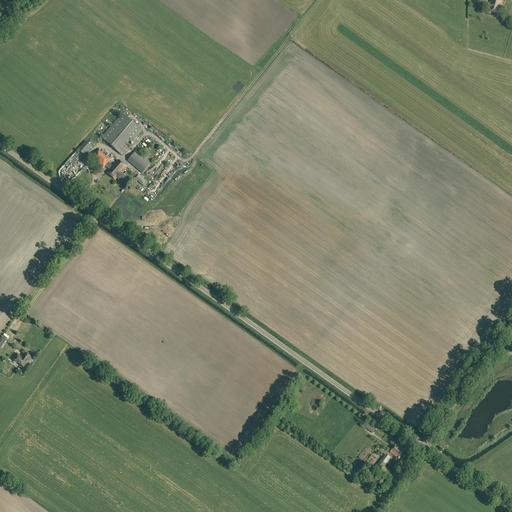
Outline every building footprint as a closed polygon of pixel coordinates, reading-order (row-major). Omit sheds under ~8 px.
[(489,11),(498,14),(500,8),(501,8),(503,0),(490,0),(491,0),(492,1),(489,11)] [(101,138),(121,155),(141,131),(122,114),(101,138)] [(77,150),(83,156),(91,147),(85,141),(77,150)] [(116,178),(124,185),(129,180),(121,173),(126,167),(117,160),(112,166),(108,162),(111,159),(108,157),(107,158),(99,150),(100,149),(99,149),(90,159),(102,169),(105,166),(109,169),(106,172),(115,180),(116,178)] [(128,161),(142,173),(150,164),(135,151),(128,161)] [(142,184),(144,186),(147,182),(139,174),(135,179),(141,185),(142,184)] [(12,359),(24,368),(31,358),(25,353),(21,357),(16,353),(12,359)] [(366,428),(372,433),(375,429),(369,424),(366,428)] [(390,453),(399,459),(405,450),(396,444),(390,453)] [(377,466),(383,470),(391,458),(386,454),(377,466)]
